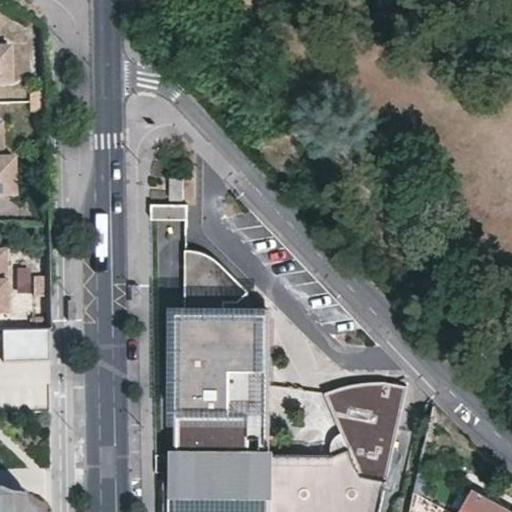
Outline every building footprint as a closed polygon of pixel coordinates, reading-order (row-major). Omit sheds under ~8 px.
[(0,45),(0,81),(14,81),(12,45),(0,45)] [(46,92),(33,92),(33,101),(46,101),(46,92)] [(46,101),(33,101),(34,113),(46,112),(46,101)] [(0,156),(0,141),(5,141),(4,121),(0,121),(0,195),(17,195),(16,155),(5,156),(0,156)] [(153,199),(152,215),(188,215),(188,200),(153,199)] [(194,245),(186,245),(185,304),(185,307),(179,307),(176,450),(236,452),(237,412),(253,413),(253,382),(268,382),(269,308),(256,308),(239,308),(225,307),(226,297),(239,298),(249,289),(250,288),(223,260),(217,254),(212,251),(206,248),(200,246),(194,245)] [(48,295),(48,275),(34,275),(35,295),(48,295)] [(251,291),(249,289),(239,298),(239,308),(256,308),(256,305),(256,302),(255,299),(254,296),(252,293),(251,291)] [(239,308),(239,298),(226,297),(225,307),(239,308)] [(48,324),(49,315),(35,315),(35,325),(48,324)] [(0,325),(0,356),(49,357),(48,325),(0,325)] [(322,390),(324,392),(334,388),(347,384),(362,382),(380,381),(401,386),(402,384),(380,379),(362,379),(346,382),(333,385),(322,390)] [(236,452),(176,450),(174,511),(373,511),(401,386),(380,381),(362,382),(347,384),(334,388),(324,392),(346,446),(329,454),(266,452),(236,452)] [(253,382),(253,413),(267,413),(268,382),(253,382)] [(237,412),(236,452),(266,452),(267,413),(253,413),(237,412)] [(0,480),(0,511),(33,511),(33,507),(27,501),(26,499),(25,492),(24,489),(3,484),(0,480)] [(511,511),(511,509),(475,488),(461,511),(511,511)]
